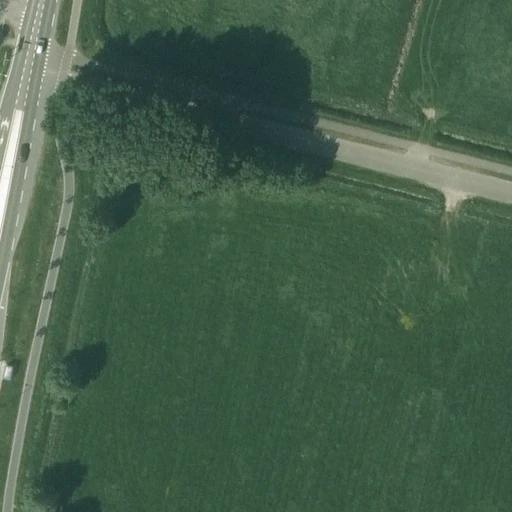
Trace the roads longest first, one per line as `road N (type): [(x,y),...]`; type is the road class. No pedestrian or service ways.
road 1 (unclassified): [(511,191),(27,68)]
road 2 (secondary): [(0,283),(26,136),(22,86)]
